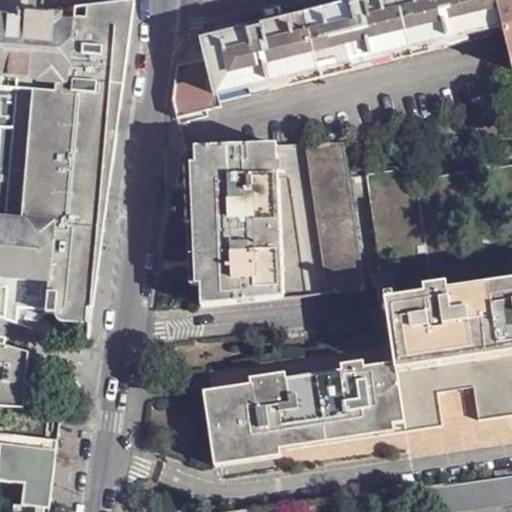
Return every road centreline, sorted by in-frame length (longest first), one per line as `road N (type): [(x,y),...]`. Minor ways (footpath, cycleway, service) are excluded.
road 1 (residential): [(165,24),(113,376)]
road 2 (residential): [(113,376),(93,511)]
